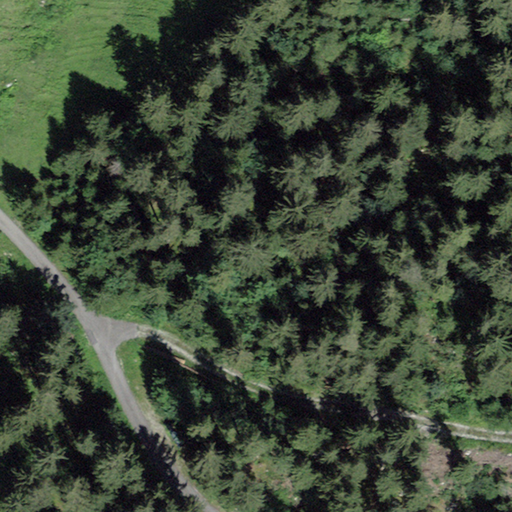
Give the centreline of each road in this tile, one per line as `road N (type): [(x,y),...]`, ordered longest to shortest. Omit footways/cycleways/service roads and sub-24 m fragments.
road 1 (track): [(90,329),(160,335),(248,387),(288,398),(468,431),(511,431)]
road 2 (track): [(206,511),(172,478),(90,329),(0,217)]
